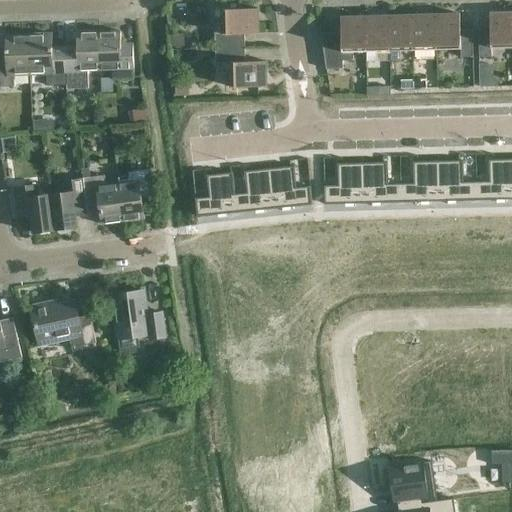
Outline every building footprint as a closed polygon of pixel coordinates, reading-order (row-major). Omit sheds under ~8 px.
[(214,24),(215,49),(244,48),(244,34),(258,34),(258,9),(222,9),(223,23),(214,24)] [(511,47),(511,12),(489,13),(490,29),(478,29),(479,57),(491,57),(491,48),(511,47)] [(459,14),(435,15),(436,50),(460,49),(460,58),(472,57),(472,29),(460,30),(459,14)] [(411,15),(388,16),(389,61),(399,61),(399,51),(413,50),(411,15)] [(435,15),(411,15),(413,50),(436,50),(435,15)] [(388,16),(364,17),(365,52),(367,52),(367,60),(377,60),(376,51),(389,51),(389,61),(388,16)] [(365,52),(364,17),(340,17),(341,33),(320,34),(326,69),(342,69),(342,61),(353,61),(352,52),(365,52)] [(64,54),(64,56),(66,85),(66,90),(88,89),(87,70),(99,70),(98,32),(76,33),(77,53),(64,54)] [(120,32),(98,32),(99,70),(112,70),(112,80),(134,79),(133,51),(121,52),(120,32)] [(51,34),(28,35),(29,75),(46,74),(46,86),(66,85),(64,56),(52,56),(51,34)] [(29,75),(28,35),(5,36),(6,58),(0,58),(0,87),(14,87),(13,75),(29,75)] [(244,48),(215,49),(215,63),(222,63),(222,74),(231,73),(231,88),(266,87),(266,61),(245,62),(244,48)] [(426,79),(413,80),(413,89),(426,88),(426,79)] [(413,80),(400,80),(401,89),(413,89),(413,80)] [(187,82),(174,82),(175,96),(188,96),(187,82)] [(367,96),(379,96),(379,87),(366,87),(367,96)] [(145,109),(127,111),(128,123),(146,122),(146,109),(145,109)] [(489,181),(476,182),(476,200),(511,199),(511,159),(488,160),(489,181)] [(462,160),(437,161),(438,201),(476,200),(476,182),(463,182),(462,160)] [(413,183),(400,184),(401,202),(438,201),(437,161),(412,162),(413,183)] [(387,162),(362,163),(363,203),(401,202),(400,184),(387,184),(387,162)] [(337,185),(324,186),(324,204),(363,203),(362,163),(337,164),(337,185)] [(294,166),(269,169),(273,209),(312,205),(310,186),(296,187),(294,166)] [(88,167),(81,168),(82,178),(90,177),(88,167)] [(129,182),(117,184),(122,221),(144,218),(141,199),(153,197),(150,169),(128,172),(129,182)] [(235,194),(233,194),(235,213),(273,209),(269,169),(244,171),(246,193),(235,194)] [(209,197),(195,198),(197,217),(235,213),(233,194),(235,194),(232,172),(206,175),(209,197)] [(82,178),(83,179),(86,206),(98,204),(101,224),(122,221),(117,184),(105,186),(104,175),(90,177),(82,178)] [(63,193),(50,195),(55,230),(58,230),(58,232),(60,234),(69,233),(71,230),(70,228),(77,227),(74,211),(86,209),(86,206),(83,179),(61,182),(63,193)] [(55,230),(50,195),(38,196),(36,185),(15,188),(19,218),(30,216),(32,233),(55,230)] [(143,291),(112,295),(117,338),(118,338),(120,351),(138,349),(136,336),(149,334),(149,340),(165,338),(162,312),(146,314),(143,291)] [(71,348),(95,343),(89,315),(78,318),(74,303),(52,308),(51,303),(30,308),(39,344),(69,338),(71,348)] [(0,362),(21,358),(12,318),(0,320),(0,362)] [(423,462),(387,467),(393,503),(397,502),(397,507),(437,501),(431,461),(423,462)] [(398,511),(397,511),(454,511),(453,499),(437,501),(397,507),(398,511)]
